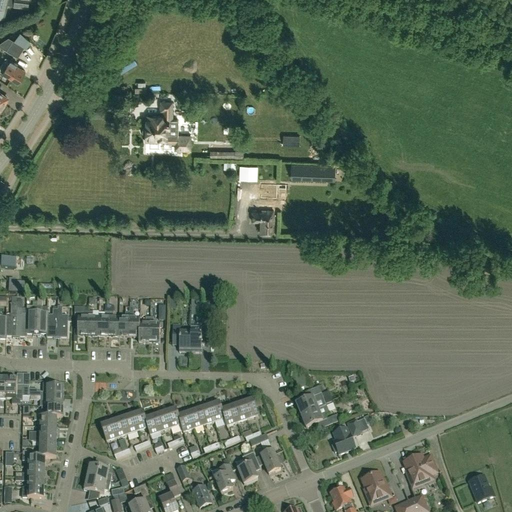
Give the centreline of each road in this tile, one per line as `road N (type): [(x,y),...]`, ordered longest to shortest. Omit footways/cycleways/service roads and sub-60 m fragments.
road 1 (residential): [(86,366),(256,376),(271,391),(306,482)]
road 2 (unclassified): [(306,482),(511,399)]
road 3 (tertiary): [(0,164),(48,90),(84,0)]
road 4 (track): [(511,46),(387,0)]
